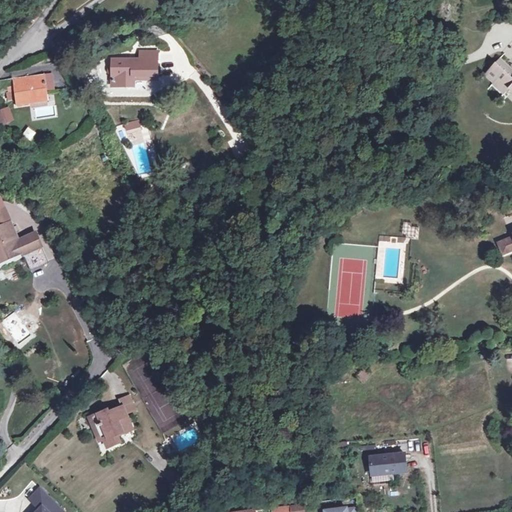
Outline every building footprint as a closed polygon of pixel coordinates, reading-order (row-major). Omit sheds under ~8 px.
[(108,68),(107,69),(107,71),(107,73),(109,74),(111,75),(111,87),(125,87),(125,79),(132,79),(157,80),(157,52),(139,52),(139,61),(111,60),(111,67),(110,67),(108,68)] [(511,69),(499,58),(485,73),(493,81),(492,83),(503,93),(511,85),(511,86),(511,69)] [(86,77),(82,73),(76,79),(80,83),(86,77)] [(44,74),(25,77),(26,82),(24,82),(24,85),(45,82),(44,74)] [(25,77),(11,79),(14,94),(15,100),(15,105),(27,103),(48,100),(45,82),(24,85),(24,82),(26,82),(25,77)] [(11,79),(4,80),(6,95),(14,94),(11,79)] [(0,110),(0,127),(15,120),(9,107),(0,110)] [(46,111),(32,113),(33,120),(47,118),(46,111)] [(137,121),(124,125),(126,132),(139,128),(137,121)] [(27,127),(23,137),(33,141),(37,132),(27,127)] [(0,227),(9,224),(10,223),(4,209),(0,210),(0,227)] [(0,261),(22,252),(17,242),(9,224),(0,227),(0,261)] [(403,237),(418,237),(418,224),(403,224),(403,237)] [(36,234),(17,242),(22,252),(23,255),(42,247),(36,234)] [(511,238),(498,243),(502,254),(511,249),(511,236),(510,237),(511,238)] [(21,320),(11,317),(9,325),(19,328),(21,320)] [(369,375),(364,370),(356,377),(361,382),(369,375)] [(128,396),(119,400),(122,407),(122,406),(126,415),(134,411),(128,396)] [(106,410),(89,418),(97,436),(101,441),(104,440),(108,448),(120,442),(117,435),(122,433),(123,434),(132,430),(126,415),(122,406),(122,407),(112,411),(113,412),(108,414),(106,410)] [(167,458),(179,451),(173,440),(161,447),(167,458)] [(371,475),(406,472),(404,453),(369,457),(371,475)] [(58,511),(60,510),(40,489),(29,500),(39,510),(37,511),(58,511)]
